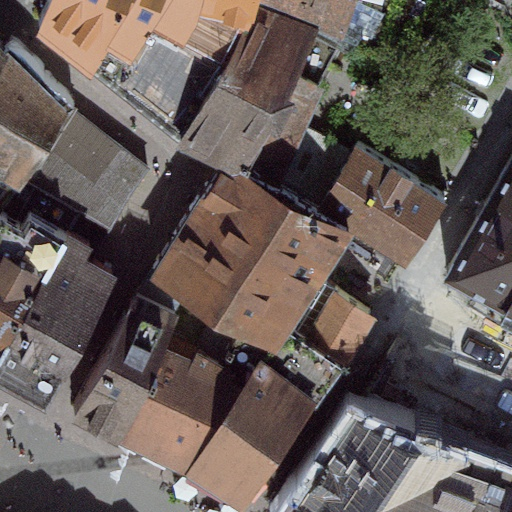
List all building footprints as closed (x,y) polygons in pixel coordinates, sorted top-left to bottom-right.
[(49,0),(40,22),(184,128),(247,2),(247,0),(49,0)] [(247,0),(247,2),(313,24),(317,17),(375,42),(390,0),(247,0)] [(313,24),(247,2),(184,128),(228,153),(313,200),(344,147),(332,139),(307,180),(276,161),(298,108),(274,98),(303,39),(340,56),(348,42),(313,24)] [(22,170),(68,100),(7,48),(0,58),(0,173),(21,186),(29,176),(22,170)] [(85,115),(68,100),(22,170),(29,176),(43,188),(69,139),(85,115)] [(150,168),(91,105),(85,115),(69,139),(43,188),(80,212),(85,205),(115,223),(150,168)] [(446,195),(350,138),(344,147),(313,200),(351,218),(351,224),(403,257),(446,195)] [(313,200),(228,153),(156,267),(224,307),(263,241),(315,273),(318,275),(333,252),(351,224),(351,218),(313,200)] [(511,165),(448,272),(506,303),(511,290),(511,165)] [(0,216),(21,186),(0,173),(0,216)] [(0,348),(61,242),(80,212),(43,188),(29,176),(21,186),(0,216),(0,348)] [(115,223),(85,205),(80,212),(61,242),(95,261),(115,223)] [(288,314),(315,273),(263,241),(224,307),(248,320),(217,379),(203,371),(213,354),(177,333),(168,349),(162,346),(120,427),(189,462),(288,314)] [(61,242),(0,348),(0,363),(50,390),(114,272),(95,261),(61,242)] [(386,287),(333,252),(318,275),(338,289),(370,312),(386,287)] [(180,309),(138,288),(78,406),(120,427),(162,346),(180,309)] [(370,312),(338,289),(310,334),(338,359),(370,312)] [(406,358),(511,410),(511,342),(432,304),(406,358)] [(189,462),(244,490),(338,359),(310,334),(288,314),(189,462)] [(363,404),(292,511),(511,511),(511,474),(466,456),(469,447),(363,404)]
